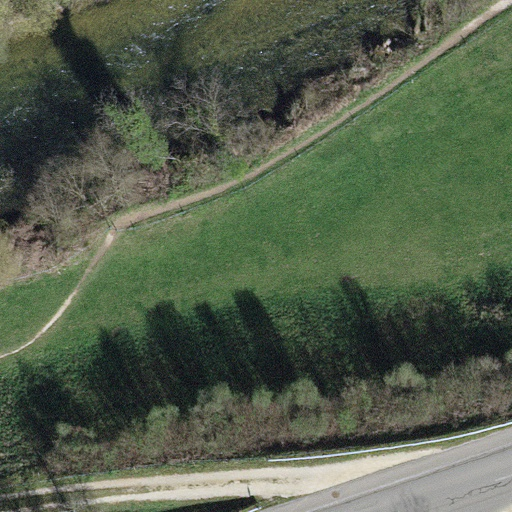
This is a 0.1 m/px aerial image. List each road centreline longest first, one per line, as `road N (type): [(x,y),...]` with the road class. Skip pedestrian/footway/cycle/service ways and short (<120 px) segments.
road 1 (track): [(0,492),(158,482),(427,489)]
road 2 (secondary): [(362,511),(511,461)]
